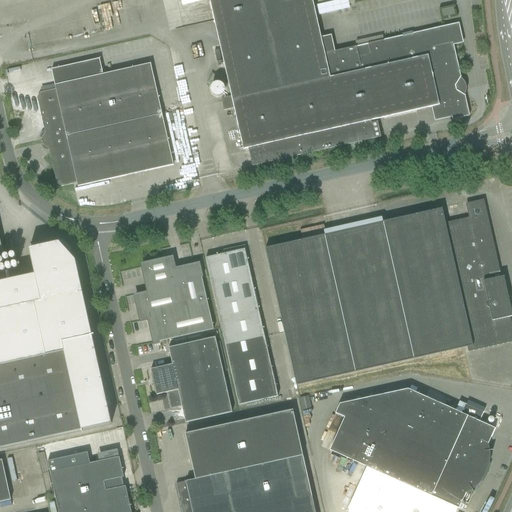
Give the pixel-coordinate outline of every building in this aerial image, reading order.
[(465,96),(464,95),(466,86),(460,78),(461,77),(460,77),(459,79),(451,44),(458,42),(460,39),(458,29),(454,27),(384,42),(383,40),(324,54),(312,0),(209,0),(231,96),(221,99),(223,111),(234,108),(243,150),(248,149),(252,166),(381,137),(377,122),(371,123),(371,121),(432,107),(433,110),(434,109),(435,116),(439,118),(453,115),(456,117),(464,115),(466,112),(463,95),(465,97),(465,96)] [(442,19),(455,16),(453,8),(440,10),(442,19)] [(40,93),(37,97),(41,117),(45,133),(42,138),(42,140),(42,142),(162,115),(150,64),(103,75),(99,59),(61,67),(62,68),(65,83),(55,85),(55,84),(54,84),(55,89),(40,93)] [(162,115),(42,142),(43,144),(43,145),(48,148),(52,164),(56,184),(61,187),(77,183),(77,187),(173,165),(171,156),(162,115)] [(325,235),(265,248),(296,386),(462,348),(472,346),(473,351),(511,342),(511,330),(510,331),(507,318),(511,316),(511,313),(510,306),(511,305),(511,304),(510,297),(508,297),(504,277),(503,276),(498,278),(485,220),(487,217),(484,204),(481,202),(468,205),(466,208),(469,221),(466,226),(457,221),(445,223),(442,208),(382,222),(383,227),(326,240),(325,235)] [(0,448),(111,424),(82,292),(75,260),(59,242),(29,249),(35,275),(0,282),(0,254),(3,254),(6,253),(3,253),(0,239),(0,448)] [(248,260),(247,255),(245,245),(236,247),(236,250),(233,251),(232,248),(223,250),(224,254),(205,258),(238,406),(278,397),(275,384),(276,384),(273,369),(272,370),(266,345),(267,345),(264,330),(263,330),(257,306),(258,305),(255,291),(254,291),(247,260),(248,260)] [(202,278),(201,274),(198,264),(175,270),(172,258),(142,265),(148,290),(202,278)] [(140,319),(207,304),(202,278),(148,290),(148,293),(135,296),(140,319)] [(213,330),(207,304),(140,319),(141,321),(148,319),(154,343),(213,330)] [(224,379),(215,337),(178,346),(168,348),(172,365),(151,369),(155,390),(156,395),(167,393),(167,392),(224,379)] [(232,412),(224,379),(167,392),(167,393),(171,409),(182,406),(185,423),(195,421),(232,412)] [(344,418),(330,450),(367,467),(347,510),(347,511),(455,511),(457,508),(459,509),(466,493),(472,490),(477,486),(481,481),(484,476),(487,469),(489,463),(490,457),(489,451),(488,444),(495,429),(479,422),(483,412),(482,412),(476,409),(474,408),(466,404),(461,414),(408,389),(339,404),(335,414),(344,418)] [(299,398),(302,411),(311,409),(309,397),(299,398)] [(315,511),(293,410),(185,434),(195,479),(176,484),(182,511),(315,511)] [(482,422),(498,425),(500,416),(484,413),(482,422)] [(78,455),(47,461),(58,511),(130,511),(125,486),(123,487),(121,477),(123,477),(119,457),(80,466),(78,455)] [(0,502),(11,500),(2,460),(0,460),(0,502)]
